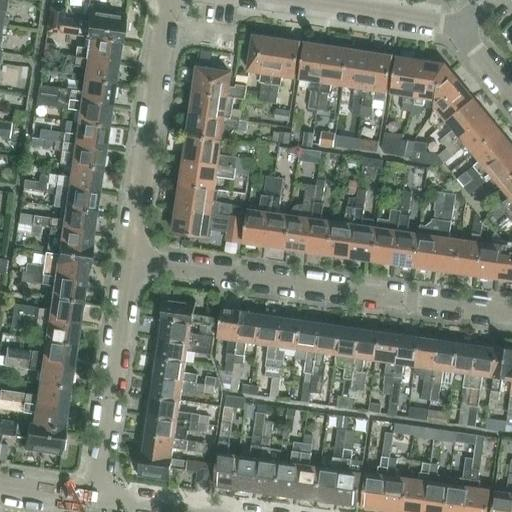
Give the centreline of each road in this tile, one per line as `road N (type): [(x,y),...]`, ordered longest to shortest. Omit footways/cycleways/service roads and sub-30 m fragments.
road 1 (unclassified): [(128,260),(511,314)]
road 2 (residential): [(167,0),(128,260)]
road 3 (residential): [(128,260),(93,497)]
road 4 (residential): [(457,26),(288,0)]
